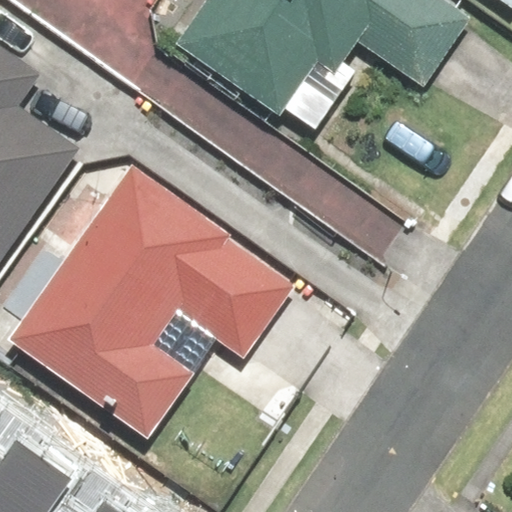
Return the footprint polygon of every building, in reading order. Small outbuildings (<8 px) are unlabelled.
[(217,0),(181,53),(281,123),(317,73),(330,82),(358,42),(429,92),(473,29),(430,0),(217,0)] [(511,0),(488,0),(511,15),(511,0)] [(0,268),(77,156),(10,110),(33,77),(0,54),(0,268)] [(309,285),(133,168),(16,345),(155,437),(193,380),(146,349),(170,313),(254,368),(309,285)] [(10,410),(0,423),(0,511),(44,511),(81,462),(10,410)] [(144,511),(95,476),(68,511),(144,511)]
